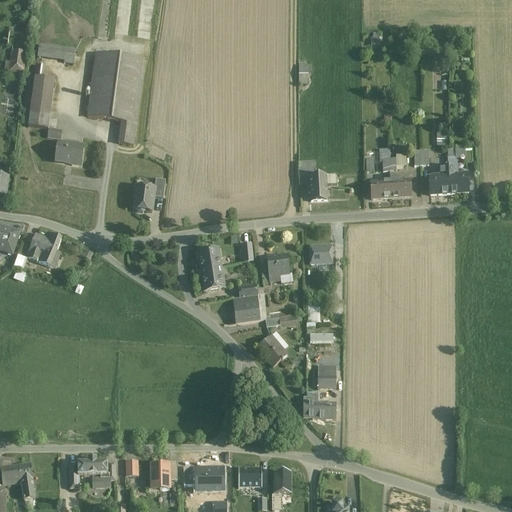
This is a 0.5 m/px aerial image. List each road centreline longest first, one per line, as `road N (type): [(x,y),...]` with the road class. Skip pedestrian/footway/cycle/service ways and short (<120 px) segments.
road 1 (residential): [(511,205),(183,238)]
road 2 (residential): [(0,454),(210,454),(329,464)]
road 3 (residential): [(329,464),(246,362),(199,321)]
road 4 (residential): [(329,464),(504,511)]
road 5 (residential): [(199,321),(81,242)]
